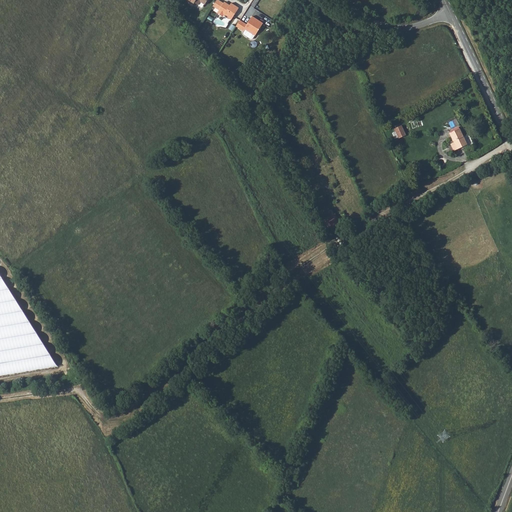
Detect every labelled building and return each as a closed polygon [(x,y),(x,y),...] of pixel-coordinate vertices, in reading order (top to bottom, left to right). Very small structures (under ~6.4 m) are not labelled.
[(223,2),(220,0),(215,0),(212,5),(219,9),(216,12),(220,14),(221,13),(223,14),(230,19),(238,7),(231,2),(229,4),(229,5),(223,2)] [(246,24),(239,19),(235,25),(243,30),(243,31),(243,33),(250,38),(252,38),(254,35),(261,25),(250,17),(246,24)] [(399,137),(406,133),(401,124),(394,128),(396,130),(392,131),(395,137),(398,135),(399,137)] [(450,131),(454,139),(450,141),(453,148),(457,146),(458,146),(466,142),(463,135),(464,134),(460,126),(450,131)] [(339,225),(330,208),(320,213),(328,231),(339,225)] [(0,375),(57,366),(0,276),(0,375)]
